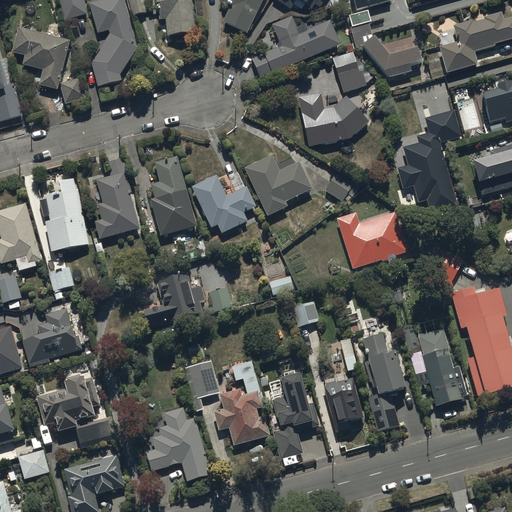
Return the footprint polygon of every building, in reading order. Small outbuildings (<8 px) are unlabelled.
[(82,0),(60,0),(65,20),(87,14),(82,0)] [(122,0),(99,0),(89,3),(96,33),(109,30),(110,34),(91,60),(97,84),(121,78),(120,73),(136,47),(122,0)] [(142,0),(128,0),(132,15),(145,11),(142,0)] [(157,0),(159,20),(165,20),(166,35),(194,32),(190,0),(157,0)] [(222,20),(246,32),(262,0),(218,0),(229,5),(222,20)] [(277,0),(290,8),(293,3),(301,9),(304,4),(310,8),(313,3),(319,7),(323,0),(277,0)] [(390,0),(354,0),(357,10),(391,1),(390,0)] [(511,37),(511,15),(502,18),(500,11),(482,16),(483,18),(472,21),(471,19),(451,24),(456,41),(438,45),(445,71),(476,63),(473,50),(493,44),(493,43),(511,37)] [(356,51),(363,49),(388,80),(411,74),(409,67),(420,64),(417,49),(408,52),(407,46),(399,48),(400,53),(389,56),(372,37),(368,26),(370,25),(367,14),(347,19),(356,51)] [(260,78),(340,43),(330,19),(321,23),(318,17),(296,26),(291,15),(271,23),(280,45),(251,57),(260,78)] [(58,89),(70,39),(19,26),(12,52),(25,55),(22,64),(43,69),(39,84),(58,89)] [(353,51),(331,58),(343,91),(366,83),(372,90),(379,83),(354,55),(353,51)] [(0,122),(23,117),(14,83),(7,85),(0,60),(0,122)] [(80,77),(60,83),(65,103),(86,98),(80,77)] [(497,86),(481,90),(492,132),(502,129),(499,119),(505,117),(506,120),(511,118),(511,82),(511,79),(497,83),(497,86)] [(350,138),(368,122),(340,91),(328,101),(323,102),(321,92),(298,97),(308,147),(350,138)] [(418,141),(402,145),(407,164),(397,167),(402,187),(413,184),(417,202),(426,199),(430,211),(455,204),(438,142),(461,136),(454,109),(424,117),(428,131),(416,134),(418,141)] [(491,153),(471,158),(482,194),(511,185),(511,142),(490,149),(491,153)] [(196,225),(177,155),(155,161),(160,181),(150,183),(154,197),(150,198),(160,235),(196,225)] [(271,156),(244,169),(267,217),(287,207),(284,203),(312,189),(298,162),(279,171),(271,156)] [(140,227),(126,174),(129,173),(125,158),(107,162),(110,175),(96,179),(102,202),(99,203),(103,217),(95,219),(100,237),(140,227)] [(335,173),(324,189),(341,201),(352,184),(335,173)] [(216,175),(192,186),(210,226),(217,224),(221,232),(247,220),(243,212),(255,206),(246,186),(226,195),(216,175)] [(46,221),(52,251),(89,243),(78,189),(76,189),(74,178),(60,181),(62,190),(46,193),(47,198),(39,199),(43,215),(50,214),(51,220),(46,221)] [(25,202),(0,209),(0,231),(2,238),(0,238),(0,260),(1,263),(15,259),(18,270),(35,265),(35,263),(43,261),(25,202)] [(408,252),(395,213),(359,225),(356,213),(337,219),(353,270),(382,260),(383,263),(396,258),(395,256),(408,252)] [(452,280),(461,260),(442,251),(436,264),(445,269),(442,275),(452,280)] [(67,266),(48,272),(56,298),(63,296),(61,290),(74,287),(67,266)] [(143,310),(148,327),(201,311),(198,301),(205,299),(201,285),(191,288),(187,274),(157,283),(162,299),(154,301),(156,306),(143,310)] [(15,275),(0,279),(0,293),(2,302),(21,297),(15,275)] [(293,288),(290,276),(269,282),(272,294),(293,288)] [(503,307),(496,280),(452,293),(480,387),(511,378),(511,371),(494,309),(503,307)] [(226,286),(209,291),(212,303),(203,305),(205,313),(232,306),(226,286)] [(319,321),(313,300),(291,307),(297,327),(319,321)] [(39,334),(21,339),(29,367),(50,362),(49,358),(82,349),(79,335),(74,336),(67,307),(45,313),(47,322),(37,325),(39,334)] [(0,373),(23,367),(11,325),(0,328),(0,373)] [(163,338),(175,335),(172,325),(161,328),(163,338)] [(455,372),(443,328),(417,335),(414,326),(401,329),(408,354),(421,351),(422,354),(411,357),(418,385),(430,382),(436,404),(453,399),(454,403),(467,399),(459,371),(455,372)] [(375,384),(377,392),(366,395),(378,431),(400,423),(388,388),(404,383),(393,348),(387,350),(381,332),(362,339),(369,359),(364,361),(371,385),(375,384)] [(350,338),(340,340),(347,370),(357,368),(350,338)] [(199,344),(187,348),(189,356),(202,352),(199,344)] [(219,392),(211,360),(184,367),(196,411),(203,409),(199,397),(219,392)] [(240,388),(219,394),(223,408),(213,410),(218,429),(228,427),(233,445),(269,435),(263,413),(257,415),(254,405),(260,404),(256,391),(259,390),(251,360),(230,365),(234,380),(242,377),(246,393),(241,394),(240,388)] [(285,396),(272,400),(280,429),(272,431),(280,459),(302,452),(296,431),(319,424),(313,402),(308,403),(298,370),(279,375),(285,396)] [(76,419),(96,414),(94,406),(100,404),(92,371),(64,378),(67,388),(37,395),(45,424),(56,421),(58,430),(67,427),(78,424),(76,419)] [(353,376),(323,384),(335,432),(353,427),(351,420),(363,417),(353,376)] [(2,387),(0,387),(0,443),(15,439),(12,429),(15,428),(7,401),(5,401),(2,387)] [(210,473),(194,417),(186,419),(183,407),(163,412),(166,425),(158,427),(160,435),(151,437),(154,448),(145,451),(150,470),(181,462),(186,480),(210,473)] [(110,416),(76,427),(82,448),(116,438),(110,416)] [(50,472),(43,449),(17,456),(23,479),(50,472)] [(67,496),(71,511),(96,511),(98,511),(94,494),(121,487),(113,455),(63,468),(70,496),(67,496)] [(0,511),(22,511),(21,508),(12,510),(4,480),(0,481),(0,511)]
